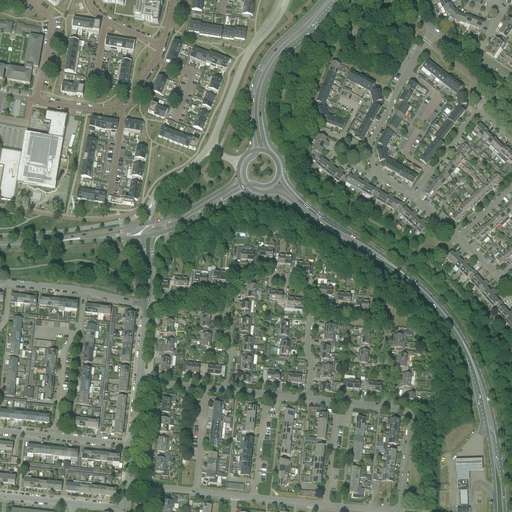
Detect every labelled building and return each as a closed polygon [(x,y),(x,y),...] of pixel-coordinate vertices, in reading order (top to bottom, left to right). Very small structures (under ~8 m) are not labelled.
[(102,0),(102,2),(116,4),(114,14),(135,18),(134,20),(158,24),(162,3),(161,3),(162,0),(160,0),(102,0)] [(447,0),(442,3),(440,4),(442,8),(443,8),(451,5),(451,4),(451,3),(449,0),(447,0)] [(242,3),(241,9),(253,11),(254,5),(252,4),(252,3),(252,2),(245,1),(245,3),(244,3),(242,3)] [(445,13),(452,8),(451,5),(443,8),(445,13)] [(449,17),(455,11),(452,8),(445,13),(449,17)] [(241,9),(242,9),(242,15),(243,15),(242,17),(250,18),(250,17),(250,16),(252,16),(253,11),(241,9)] [(453,21),(458,14),(455,11),(449,17),(453,21)] [(459,24),(462,15),(458,14),(453,21),(459,24)] [(467,17),(463,15),(463,16),(462,15),(459,24),(459,22),(464,24),(467,17)] [(470,26),(473,19),(467,17),(464,24),(465,24),(470,26)] [(476,28),(479,21),(473,19),(470,26),(476,28)] [(5,23),(0,21),(0,28),(4,29),(4,33),(10,34),(12,23),(6,22),(5,23)] [(480,34),(481,30),(484,23),(479,21),(476,28),(479,29),(478,32),(478,33),(480,34)] [(40,35),(40,31),(41,29),(24,26),(24,25),(17,24),(16,35),(22,36),(22,32),(40,35)] [(502,25),(501,28),(502,28),(501,29),(509,34),(511,35),(511,33),(511,28),(504,24),(503,26),(502,25)] [(501,29),(498,33),(503,36),(501,39),(503,40),(507,43),(508,40),(506,38),(509,34),(501,29)] [(42,46),(43,42),(41,42),(41,40),(41,38),(32,37),(30,44),(40,46),(42,46)] [(499,42),(495,39),(492,44),(499,49),(502,50),(505,45),(507,43),(501,39),(499,42)] [(173,42),(172,46),(182,50),(184,45),(177,42),(174,41),(173,42)] [(30,48),(29,52),(39,53),(41,54),(41,49),(39,49),(40,46),(30,44),(30,48)] [(499,55),(502,50),(499,49),(492,44),(489,48),(499,55)] [(171,49),(170,51),(180,55),(182,50),(172,46),(171,48),(171,49)] [(496,59),(499,55),(489,48),(485,53),(493,58),(494,58),(496,59)] [(191,54),(190,58),(195,60),(198,51),(196,50),(195,49),(193,49),(191,54)] [(169,54),(168,56),(177,60),(178,61),(180,55),(170,51),(169,53),(169,54)] [(198,51),(195,60),(200,62),(204,53),(201,52),(200,51),(198,51)] [(29,53),(28,59),(37,61),(39,61),(40,57),(38,56),(39,53),(29,52),(29,53)] [(200,62),(199,64),(204,66),(206,63),(205,63),(209,55),(208,55),(206,54),(205,53),(204,53),(200,62)] [(209,55),(205,63),(206,63),(210,65),(211,65),(214,55),(213,54),(212,54),(209,53),(208,55),(209,55)] [(210,65),(210,66),(215,68),(216,66),(219,57),(218,56),(217,56),(214,55),(211,65),(210,65)] [(167,59),(166,62),(175,65),(177,60),(168,56),(167,58),(167,59)] [(219,57),(216,66),(221,68),(225,59),(223,58),(222,58),(219,57)] [(28,59),(27,67),(37,68),(38,68),(39,64),(37,64),(37,61),(28,59)] [(221,68),(220,70),(225,72),(229,64),(230,61),(228,60),(225,59),(221,68)] [(426,72),(432,65),(428,61),(422,68),(426,72)] [(338,70),(340,65),(332,62),(330,67),(338,70)] [(431,75),(436,68),(432,65),(426,72),(431,75)] [(24,72),(22,82),(23,82),(26,82),(25,84),(30,85),(31,75),(31,74),(32,74),(34,74),(34,72),(36,72),(37,68),(27,67),(26,72),(24,72)] [(336,76),(338,70),(330,67),(328,72),(336,76)] [(435,78),(441,71),(436,68),(431,75),(435,78)] [(15,80),(17,71),(9,69),(7,79),(11,80),(10,81),(15,82),(15,80)] [(17,71),(15,80),(18,81),(18,83),(22,83),(23,82),(22,82),(24,72),(17,71)] [(439,82),(445,75),(441,71),(435,78),(439,82)] [(334,81),(336,76),(328,72),(326,77),(334,81)] [(351,82),(355,75),(350,72),(348,76),(346,80),(351,82)] [(356,85),(360,77),(355,75),(351,82),(356,85)] [(360,77),(356,85),(365,91),(370,83),(367,81),(366,81),(367,79),(368,77),(366,75),(364,78),(363,79),(360,77)] [(443,85),(449,78),(445,75),(439,82),(443,85)] [(157,81),(156,82),(165,85),(167,80),(158,77),(157,79),(157,81)] [(211,77),(208,82),(211,83),(220,87),(220,85),(221,84),(222,81),(211,77)] [(332,86),(334,81),(326,77),(324,83),(332,86)] [(455,81),(457,79),(455,77),(453,79),(452,80),(449,78),(443,85),(452,92),(458,85),(454,82),(455,81)] [(155,86),(154,87),(165,91),(167,86),(165,85),(156,82),(155,84),(155,86)] [(415,91),(417,86),(410,82),(407,86),(415,91)] [(211,83),(207,92),(215,95),(217,92),(219,89),(219,88),(220,87),(211,83)] [(330,91),(332,86),(324,83),(322,88),(330,91)] [(372,99),(380,97),(378,87),(370,83),(365,91),(370,93),(372,99)] [(457,101),(466,100),(465,91),(458,85),(452,92),(456,96),(457,101)] [(412,96),(415,91),(407,86),(404,91),(412,96)] [(153,91),(152,92),(156,94),(161,96),(163,97),(165,91),(154,87),(153,89),(153,91)] [(317,90),(316,93),(318,94),(320,94),(319,95),(318,98),(327,101),(330,91),(322,88),(321,91),(319,91),(317,90)] [(409,100),(412,96),(404,91),(401,96),(409,100)] [(207,92),(204,100),(213,104),(213,103),(214,101),(215,98),(214,98),(215,95),(207,92)] [(407,105),(409,100),(401,96),(399,101),(402,103),(407,105)] [(378,114),(383,106),(380,97),(372,99),(373,104),(370,109),(378,114)] [(319,115),(327,112),(325,106),(327,101),(318,98),(315,107),(319,115)] [(204,100),(201,109),(209,112),(210,109),(211,110),(212,106),(212,105),(213,104),(204,100)] [(461,117),(467,110),(466,100),(457,101),(458,107),(454,111),(461,117)] [(149,110),(148,113),(152,115),(154,115),(158,104),(153,102),(149,110)] [(407,111),(410,107),(407,105),(402,103),(399,107),(407,111)] [(158,104),(154,115),(156,116),(157,117),(159,117),(162,108),(163,106),(158,104)] [(404,116),(407,111),(399,107),(397,112),(404,116)] [(162,108),(159,117),(161,118),(162,119),(164,119),(165,117),(167,110),(162,108)] [(201,109),(197,117),(206,121),(207,120),(207,118),(209,115),(208,115),(209,112),(201,109)] [(370,109),(365,119),(373,123),(374,120),(375,120),(376,121),(378,122),(380,119),(377,118),(376,117),(377,116),(378,114),(370,109)] [(454,111),(447,120),(454,125),(456,123),(457,123),(458,123),(460,125),(462,123),(460,121),(459,120),(460,119),(461,117),(454,111)] [(0,166),(3,167),(0,184),(0,199),(14,202),(18,182),(55,189),(68,115),(46,112),(44,122),(50,123),(48,137),(26,133),(22,152),(1,148),(0,154),(0,166)] [(332,127),(335,119),(329,117),(327,112),(319,115),(323,124),(332,127)] [(402,121),(404,116),(397,112),(394,117),(402,121)] [(195,122),(204,126),(205,125),(205,123),(206,121),(197,117),(195,122)] [(399,126),(402,121),(394,117),(391,121),(399,126)] [(335,119),(332,127),(334,128),(335,129),(335,130),(334,133),(337,134),(338,131),(338,130),(339,130),(342,131),(345,123),(335,119)] [(370,128),(373,123),(365,119),(362,124),(370,128)] [(451,130),(454,125),(447,120),(444,124),(451,130)] [(396,130),(399,126),(391,121),(388,126),(396,130)] [(194,122),(192,127),(202,131),(203,128),(204,127),(204,126),(195,122),(194,122)] [(367,133),(370,128),(362,124),(360,128),(367,133)] [(447,134),(451,130),(444,124),(440,128),(447,134)] [(478,134),(484,128),(479,124),(473,131),(472,132),(476,136),(478,134)] [(394,135),(394,134),(396,130),(388,126),(386,131),(394,135)] [(160,134),(159,137),(160,138),(164,139),(167,130),(162,128),(160,134)] [(365,137),(367,133),(360,128),(357,133),(365,137)] [(444,138),(447,134),(440,128),(437,133),(444,138)] [(481,139),(488,132),(484,128),(478,134),(481,136),(479,137),(481,139)] [(167,130),(164,139),(165,140),(167,140),(169,141),(172,132),(167,130)] [(380,132),(379,134),(381,136),(382,137),(382,138),(380,140),(388,145),(394,135),(386,131),(384,134),(383,133),(380,132)] [(172,132),(169,141),(170,142),(172,142),(174,143),(177,134),(172,132)] [(480,141),(479,141),(483,145),(484,144),(484,145),(491,137),(489,135),(490,133),(488,132),(481,139),(480,141)] [(362,142),(365,137),(357,133),(354,138),(362,142)] [(441,142),(444,138),(437,133),(434,137),(436,139),(441,142)] [(177,134),(174,143),(175,144),(177,144),(179,145),(182,136),(177,134)] [(328,145),(329,143),(325,142),(326,138),(318,135),(316,141),(328,145)] [(182,136),(179,145),(180,145),(182,146),(184,147),(188,138),(182,136)] [(468,145),(470,143),(470,142),(472,140),(468,136),(463,141),(468,145)] [(494,139),(491,137),(484,145),(488,148),(490,147),(496,140),(495,138),(494,139)] [(188,138),(184,147),(185,147),(187,148),(189,149),(193,140),(192,140),(188,138)] [(193,140),(189,149),(190,149),(194,151),(196,148),(199,140),(193,138),(192,140),(193,140)] [(440,149),(444,145),(441,142),(436,139),(433,143),(440,149)] [(378,157),(387,155),(385,149),(387,147),(388,145),(380,140),(376,148),(378,157)] [(494,150),(499,145),(497,142),(498,141),(496,140),(490,147),(494,150)] [(327,148),(328,145),(316,141),(314,146),(322,149),(323,147),(327,148)] [(437,153),(440,149),(433,143),(430,148),(437,153)] [(470,149),(464,144),(462,147),(460,146),(459,148),(466,154),(470,149)] [(494,150),(492,153),(496,157),(497,156),(505,147),(503,146),(502,147),(499,145),(494,150)] [(314,158),(321,156),(323,153),(321,152),(322,149),(314,146),(312,152),(316,153),(314,158)] [(507,150),(505,147),(497,156),(501,160),(510,150),(508,148),(507,150)] [(433,157),(437,153),(430,148),(426,152),(433,157)] [(464,159),(463,158),(466,154),(459,148),(457,150),(459,151),(457,153),(464,159)] [(505,164),(508,161),(511,156),(511,154),(511,153),(511,152),(510,150),(501,160),(505,164)] [(133,161),(133,162),(134,162),(143,163),(144,160),(145,157),(145,155),(145,154),(135,152),(133,161)] [(430,162),(433,157),(426,152),(423,156),(430,162)] [(461,164),(464,159),(457,153),(455,155),(456,156),(454,159),(461,164)] [(389,171),(393,163),(388,161),(387,155),(378,157),(381,167),(389,171)] [(320,169),(326,162),(323,160),(324,159),(321,156),(314,158),(318,162),(316,165),(320,169)] [(426,166),(430,162),(423,156),(419,160),(426,166)] [(461,164),(454,159),(452,161),(451,160),(449,162),(457,168),(461,164)] [(325,172),(333,163),(330,161),(328,164),(326,162),(320,169),(325,172)] [(132,164),(131,170),(142,172),(143,171),(143,170),(143,166),(143,163),(134,162),(134,165),(132,164)] [(449,165),(447,168),(453,173),(456,175),(460,170),(457,168),(449,162),(448,164),(449,165)] [(329,176),(335,169),(332,167),(335,164),(333,163),(325,172),(329,176)] [(393,163),(389,171),(391,172),(392,173),(392,174),(390,177),(393,178),(394,176),(395,175),(398,177),(403,169),(393,163)] [(334,179),(341,170),(339,168),(337,171),(335,169),(329,176),(334,179)] [(453,173),(447,168),(445,170),(444,169),(442,171),(450,177),(453,173)] [(403,179),(408,171),(403,169),(398,177),(403,179)] [(131,170),(130,177),(132,177),(131,180),(140,181),(140,178),(141,179),(142,175),(142,174),(142,172),(131,170)] [(338,183),(344,176),(341,174),(343,171),(341,170),(334,179),(338,183)] [(408,182),(412,174),(408,171),(403,179),(408,182)] [(446,182),(450,177),(442,171),(441,173),(442,174),(440,177),(446,182)] [(498,184),(499,183),(498,182),(501,179),(498,176),(495,173),(491,177),(498,184)] [(344,181),(342,183),(345,184),(344,186),(349,188),(351,186),(357,175),(356,175),(355,174),(354,174),(353,177),(350,176),(348,178),(346,177),(344,181)] [(413,185),(417,177),(412,174),(408,182),(413,185)] [(356,189),(360,181),(357,180),(359,177),(357,175),(351,186),(356,189)] [(446,182),(440,177),(438,179),(437,178),(435,180),(443,186),(446,182)] [(496,186),(498,184),(491,177),(487,181),(493,187),(495,185),(496,186)] [(131,180),(130,189),(139,190),(140,189),(140,188),(140,184),(140,181),(131,180)] [(361,192),(367,181),(364,180),(363,183),(360,181),(356,189),(361,192)] [(441,188),(443,186),(435,180),(432,185),(438,190),(440,187),(441,188)] [(366,194),(370,187),(367,185),(369,182),(367,181),(361,192),(366,194)] [(489,192),(491,191),(490,189),(493,187),(487,181),(483,185),(489,192)] [(436,195),(437,193),(436,192),(438,190),(432,185),(429,188),(428,189),(436,195)] [(485,196),(489,192),(483,185),(481,187),(482,188),(480,190),(485,196)] [(372,188),(370,187),(366,194),(371,197),(372,195),(374,196),(378,190),(373,187),(372,188)] [(428,190),(424,194),(425,194),(430,198),(429,200),(432,202),(433,201),(435,198),(437,196),(436,195),(428,189),(428,190)] [(381,203),(385,196),(382,194),(383,193),(378,190),(374,196),(377,198),(375,200),(381,203)] [(485,196),(480,190),(478,192),(477,191),(475,193),(481,200),(485,196)] [(477,204),(481,200),(475,193),(473,195),(474,196),(471,198),(477,204)] [(386,206),(392,195),(389,194),(387,197),(385,196),(381,203),(386,206)] [(391,209),(395,201),(392,200),(394,196),(392,195),(386,206),(391,209)] [(477,204),(471,198),(469,200),(468,199),(466,201),(473,208),(477,204)] [(397,203),(395,201),(391,209),(396,211),(397,209),(399,210),(404,205),(398,201),(397,203)] [(471,209),(473,208),(466,201),(462,205),(468,211),(470,208),(471,209)] [(403,218),(409,212),(407,210),(408,209),(404,205),(399,210),(401,212),(399,214),(403,218)] [(464,216),(466,214),(465,213),(468,211),(462,205),(458,209),(459,210),(464,216)] [(511,213),(506,207),(504,210),(503,209),(501,210),(507,217),(511,213)] [(461,221),(463,219),(462,218),(464,216),(459,210),(455,214),(461,221)] [(500,213),(498,215),(503,221),(505,223),(509,219),(507,217),(501,210),(499,212),(500,213)] [(408,222),(416,213),(414,211),(412,214),(409,212),(403,218),(408,222)] [(412,226),(418,220),(415,218),(418,215),(416,213),(408,222),(412,226)] [(460,222),(461,221),(455,214),(451,218),(456,223),(459,221),(460,222)] [(503,221),(498,215),(495,217),(494,216),(493,218),(499,225),(501,227),(505,223),(503,221)] [(495,229),(499,225),(493,218),(491,220),(492,221),(489,223),(495,229)] [(416,230),(424,221),(422,219),(420,222),(418,220),(412,226),(416,230)] [(421,237),(423,236),(426,232),(424,230),(426,228),(424,226),(426,223),(424,221),(416,230),(420,234),(419,235),(421,237)] [(495,229),(489,223),(487,225),(486,224),(484,226),(491,233),(495,229)] [(491,233),(484,226),(482,228),(481,227),(479,229),(486,236),(490,232),(491,233)] [(483,242),(488,238),(486,236),(479,229),(477,230),(478,231),(476,234),(481,240),(483,242)] [(481,240),(476,234),(473,236),(472,235),(471,236),(475,241),(474,242),(476,244),(479,242),(481,244),(483,242),(481,240)] [(267,249),(267,245),(265,245),(264,248),(257,248),(257,252),(257,253),(256,258),(257,258),(256,263),(259,263),(260,257),(266,258),(267,249)] [(267,249),(266,258),(272,258),(272,260),(275,260),(276,255),(277,246),(274,246),(273,249),(267,249)] [(247,260),(248,247),(245,247),(244,247),(243,247),(243,248),(242,248),(238,248),(237,261),(240,261),(240,260),(247,260)] [(256,263),(257,258),(256,258),(257,253),(257,252),(253,252),(253,250),(253,249),(252,248),(252,247),(251,247),(248,247),(247,260),(253,261),(253,263),(256,263)] [(450,262),(459,254),(457,252),(454,254),(452,252),(448,256),(446,258),(450,262)] [(505,263),(507,261),(506,260),(509,258),(504,252),(500,255),(505,263)] [(454,266),(460,260),(458,258),(461,255),(459,254),(450,262),(454,266)] [(285,256),(276,255),(275,260),(275,265),(278,265),(278,264),(284,264),(285,256)] [(503,264),(505,263),(500,255),(495,259),(500,265),(502,263),(503,264)] [(294,261),(295,257),(285,256),(284,264),(291,265),(290,267),(294,267),(294,261)] [(303,271),(304,257),(304,262),(294,261),(294,267),(293,273),(296,273),(297,271),(303,271)] [(312,275),(312,274),(313,264),(307,263),(307,257),(304,257),(303,271),(309,272),(309,275),(312,275)] [(459,270),(467,261),(465,260),(462,262),(460,260),(454,266),(459,270)] [(463,274),(468,268),(466,266),(469,263),(467,261),(459,270),(463,274)] [(471,270),(468,268),(463,274),(467,278),(469,276),(471,278),(476,273),(472,269),(471,270)] [(200,284),(201,275),(195,274),(195,271),(192,270),(191,279),(190,284),(191,284),(194,284),(194,283),(200,284)] [(220,281),(220,272),(211,271),(211,272),(210,281),(213,281),(213,280),(220,281)] [(201,275),(200,284),(206,284),(206,287),(209,287),(210,281),(211,272),(207,272),(201,272),(201,275)] [(229,283),(230,273),(220,272),(220,281),(226,281),(226,283),(229,283)] [(474,286),(481,281),(479,278),(480,277),(476,273),(471,278),(472,280),(470,282),(474,286)] [(181,287),(182,278),(172,277),(171,282),(172,282),(171,287),(174,287),(175,286),(181,287)] [(190,289),(191,284),(190,284),(191,279),(182,278),(181,287),(187,287),(187,289),(190,289)] [(171,293),(171,287),(172,282),(171,282),(162,281),(161,290),(168,290),(167,293),(171,293)] [(478,291),(487,283),(485,281),(483,283),(482,282),(481,281),(474,286),(478,291)] [(258,292),(258,289),(259,283),(251,282),(245,282),(245,285),(247,285),(247,291),(256,292),(258,292)] [(482,295),(488,289),(486,287),(489,285),(487,283),(478,291),(482,295)] [(325,296),(326,287),(316,286),(315,296),(319,296),(319,295),(325,296)] [(335,293),(336,288),(326,287),(325,296),(331,296),(331,298),(334,298),(335,298),(335,293)] [(485,299),(495,291),(493,289),(490,292),(488,289),(482,295),(485,299)] [(247,291),(246,298),(249,298),(249,301),(251,301),(257,302),(257,296),(258,296),(258,292),(256,292),(247,291)] [(275,301),(276,292),(270,291),(270,294),(267,294),(266,302),(271,303),(272,300),(275,301)] [(489,304),(495,298),(493,296),(496,293),(495,291),(485,299),(489,304)] [(285,300),(286,296),(283,296),(283,292),(276,292),(275,301),(279,301),(279,304),(285,304),(285,300)] [(344,294),(335,293),(335,298),(334,298),(334,303),(337,303),(337,302),(344,303),(344,294)] [(354,296),(355,293),(354,293),(354,295),(344,294),(344,303),(350,303),(349,306),(353,306),(354,296)] [(357,296),(357,293),(355,293),(354,296),(353,306),(352,310),(356,310),(356,309),(362,309),(363,300),(357,300),(357,296)] [(294,310),(295,298),(288,298),(288,301),(285,300),(285,304),(284,309),(294,310)] [(303,311),(304,302),(301,302),(301,299),(295,298),(294,310),(303,311)] [(371,313),(373,298),(370,298),(369,301),(363,300),(362,309),(368,310),(368,313),(371,313)] [(497,300),(495,298),(489,304),(493,308),(495,306),(497,308),(502,304),(498,299),(497,300)] [(57,319),(58,311),(59,300),(53,299),(52,308),(52,310),(55,310),(55,312),(56,312),(56,316),(51,316),(51,318),(51,321),(57,321),(57,318),(57,319)] [(250,314),(251,301),(249,301),(243,300),(243,304),(240,303),(239,310),(244,310),(244,313),(250,314)] [(500,317),(507,311),(505,309),(506,308),(502,304),(497,308),(498,310),(496,312),(500,317)] [(504,321),(511,314),(511,311),(509,313),(507,311),(500,317),(504,321)] [(211,316),(212,313),(201,312),(200,322),(209,322),(210,316),(211,316)] [(251,327),(252,317),(249,317),(244,316),(244,319),(240,319),(240,326),(251,327)] [(165,321),(164,327),(174,328),(178,329),(178,325),(176,325),(176,324),(177,319),(175,319),(174,319),(170,318),(169,321),(165,321)] [(291,325),(292,321),(280,320),(280,323),(279,323),(279,327),(275,326),(275,329),(278,330),(288,331),(289,324),(291,325)] [(213,332),(213,329),(209,329),(209,322),(200,322),(199,331),(202,331),(213,332)] [(325,325),(324,334),(336,335),(336,332),(337,326),(325,325)] [(255,337),(253,336),(254,327),(251,327),(240,326),(239,332),(242,332),(242,335),(246,336),(255,337)] [(164,327),(164,334),(167,334),(168,334),(168,337),(169,337),(175,338),(175,332),(173,332),(174,328),(164,327)] [(358,334),(357,338),(360,338),(369,339),(370,333),(372,333),(372,330),(371,329),(370,329),(361,328),(361,331),(360,335),(358,334)] [(294,341),(291,340),(292,337),(287,337),(288,331),(278,330),(278,336),(278,339),(294,341)] [(212,336),(213,332),(202,331),(201,341),(210,342),(211,335),(212,336)] [(394,335),(393,342),(403,343),(403,339),(405,339),(406,333),(402,333),(398,332),(397,335),(394,335)] [(335,345),(336,335),(324,334),(324,341),(327,341),(326,344),(335,345)] [(254,346),(255,337),(246,336),(246,339),(243,338),(242,345),(254,346)] [(176,344),(177,338),(175,338),(169,337),(168,340),(165,340),(164,346),(174,347),(174,343),(176,344)] [(370,349),(370,345),(369,345),(369,339),(360,338),(359,345),(360,345),(360,347),(370,349)] [(294,344),(294,341),(278,339),(278,343),(280,343),(280,349),(289,350),(290,344),(294,344)] [(197,346),(196,350),(200,350),(206,351),(211,351),(211,348),(210,348),(210,342),(201,341),(201,347),(197,346)] [(406,349),(406,348),(407,343),(403,343),(393,342),(393,348),(396,348),(396,351),(401,352),(404,352),(405,349),(406,349)] [(335,345),(326,344),(324,344),(324,347),(321,347),(320,353),(329,354),(330,350),(332,350),(333,345),(335,345)] [(242,345),(241,351),(245,352),(244,355),(246,355),(254,356),(255,356),(256,350),(257,350),(258,347),(254,346),(242,345)] [(175,357),(175,351),(173,351),(174,347),(164,346),(164,353),(168,353),(168,356),(175,357)] [(370,352),(370,349),(360,347),(359,350),(358,357),(367,358),(368,352),(370,352)] [(289,350),(280,349),(279,356),(279,358),(284,359),(286,359),(289,360),(290,356),(288,356),(289,350)] [(21,358),(22,351),(19,351),(10,350),(10,356),(15,357),(18,357),(18,358),(21,358)] [(404,352),(401,352),(401,355),(398,355),(397,361),(409,362),(409,356),(413,357),(413,354),(417,355),(417,354),(404,352)] [(334,354),(329,354),(320,353),(320,359),(323,360),(322,363),(326,363),(331,364),(331,358),(333,358),(334,354)] [(242,358),(242,364),(253,365),(254,356),(246,355),(246,358),(242,358)] [(175,357),(168,356),(165,356),(166,356),(165,359),(161,359),(160,365),(172,366),(173,357),(175,357)] [(358,357),(357,364),(358,364),(358,367),(363,367),(368,368),(370,368),(371,364),(368,364),(367,364),(367,358),(358,357)] [(397,361),(397,367),(400,368),(399,371),(405,372),(410,372),(411,371),(410,371),(408,371),(409,362),(397,361)] [(194,363),(187,362),(187,363),(183,362),(182,373),(185,373),(185,372),(193,373),(194,363)] [(194,363),(193,373),(200,373),(200,375),(203,375),(204,365),(200,364),(194,363)] [(331,364),(326,363),(326,366),(323,366),(322,372),(331,373),(333,373),(334,364),(331,364)] [(242,364),(241,370),(244,371),(244,374),(252,375),(253,369),(254,369),(255,369),(256,365),(253,365),(242,364)] [(171,376),(171,371),(172,366),(160,365),(160,371),(164,372),(164,375),(163,375),(171,376)] [(204,365),(203,375),(206,375),(206,374),(214,375),(215,365),(208,365),(204,365)] [(224,377),(225,367),(221,366),(215,365),(214,375),(221,376),(221,377),(224,377)] [(129,374),(129,373),(130,373),(130,372),(129,371),(129,370),(129,368),(121,367),(122,366),(118,366),(117,373),(120,374),(129,374)] [(263,371),(263,376),(262,381),(265,382),(265,380),(273,381),(274,372),(267,371),(263,371)] [(283,383),(284,373),(281,373),(281,372),(274,372),(273,381),(280,382),(280,383),(283,383)] [(332,383),(333,377),(331,377),(331,373),(322,372),(321,379),(325,379),(324,382),(332,383)] [(414,382),(415,373),(405,372),(405,374),(402,374),(401,381),(414,382)] [(288,374),(284,373),(283,383),(286,384),(287,382),(294,383),(295,374),(288,373),(288,374)] [(251,384),(252,375),(244,374),(244,377),(240,376),(240,383),(251,384)] [(304,386),(306,375),(301,375),(301,374),(295,374),(294,383),(301,384),(301,385),(304,386)] [(343,387),(342,390),(346,390),(346,389),(346,388),(347,388),(347,389),(353,389),(354,380),(354,377),(344,376),(343,379),(343,384),(343,387)] [(354,380),(353,389),(359,390),(359,389),(361,390),(360,392),(364,392),(365,381),(361,381),(354,380)] [(365,381),(364,392),(367,392),(367,391),(367,390),(368,390),(368,391),(374,391),(375,382),(369,382),(365,381)] [(401,381),(401,387),(404,387),(404,390),(410,391),(412,391),(412,390),(412,386),(413,386),(414,382),(401,381)] [(321,385),(320,391),(329,392),(331,392),(332,389),(332,384),(332,383),(324,382),(324,385),(321,385)] [(375,382),(374,391),(381,392),(382,392),(381,394),(382,394),(385,394),(386,384),(382,383),(375,382)] [(32,400),(33,395),(34,389),(26,388),(25,398),(27,398),(27,399),(32,400)] [(406,394),(405,400),(417,401),(417,396),(418,392),(414,391),(412,391),(410,391),(409,394),(406,394)] [(163,399),(162,406),(170,406),(170,403),(176,402),(176,395),(173,395),(166,394),(166,397),(167,397),(167,399),(166,399),(163,399)] [(228,405),(228,400),(218,399),(218,404),(214,403),(213,410),(225,411),(225,407),(225,405),(228,405)] [(255,414),(256,408),(253,407),(254,403),(245,402),(245,407),(244,413),(255,414)] [(162,406),(161,413),(168,413),(167,416),(174,417),(174,414),(174,412),(170,410),(170,406),(162,406)] [(296,415),(297,407),(289,406),(288,411),(286,411),(285,417),(293,418),(294,415),(296,415)] [(317,411),(316,420),(327,421),(327,415),(324,415),(325,411),(325,409),(317,409),(317,411)] [(368,422),(368,415),(360,414),(360,418),(357,418),(356,425),(365,425),(365,422),(368,422)] [(161,419),(160,425),(168,426),(171,427),(173,427),(172,423),(173,422),(176,421),(176,417),(174,417),(167,416),(167,419),(161,419)] [(160,425),(159,432),(166,433),(165,436),(172,437),(172,435),(172,434),(173,432),(168,430),(168,426),(160,425)] [(122,435),(123,429),(115,428),(112,428),(111,434),(114,434),(114,436),(118,437),(118,435),(122,435)] [(325,440),(325,434),(314,433),(314,436),(317,436),(316,439),(312,438),(305,438),(305,441),(312,442),(321,443),(322,440),(325,440)] [(159,438),(158,445),(166,446),(169,447),(171,447),(171,446),(171,442),(172,437),(165,436),(165,439),(159,438)] [(33,454),(34,446),(28,445),(27,448),(24,448),(23,457),(27,458),(27,454),(33,454)] [(170,452),(170,451),(169,451),(169,447),(158,445),(157,452),(164,453),(163,456),(170,457),(170,455),(170,452)] [(113,463),(112,466),(119,466),(119,463),(122,463),(123,458),(120,458),(120,455),(114,454),(113,463)] [(156,465),(166,467),(167,467),(167,462),(169,462),(170,457),(163,456),(163,458),(163,459),(156,458),(156,465)] [(457,462),(457,479),(463,479),(467,479),(468,479),(468,474),(483,473),(482,461),(457,462)] [(167,471),(168,467),(167,467),(166,467),(156,465),(155,472),(161,473),(161,476),(168,477),(168,472),(168,471),(167,471)] [(207,474),(206,479),(209,479),(209,483),(214,484),(217,484),(217,483),(218,477),(219,477),(220,475),(220,474),(218,473),(215,473),(207,472),(207,474)] [(469,479),(468,479),(467,479),(463,479),(457,479),(457,480),(457,490),(457,491),(458,491),(460,491),(467,490),(468,490),(468,491),(469,491),(469,490),(469,485),(468,479),(469,479)] [(350,489),(349,494),(353,494),(355,494),(354,497),(356,498),(360,498),(360,497),(360,496),(361,491),(361,489),(361,488),(358,488),(350,487),(350,489)] [(177,504),(177,499),(174,498),(171,498),(170,502),(167,501),(164,501),(163,508),(171,509),(174,509),(174,505),(176,505),(177,504)]
